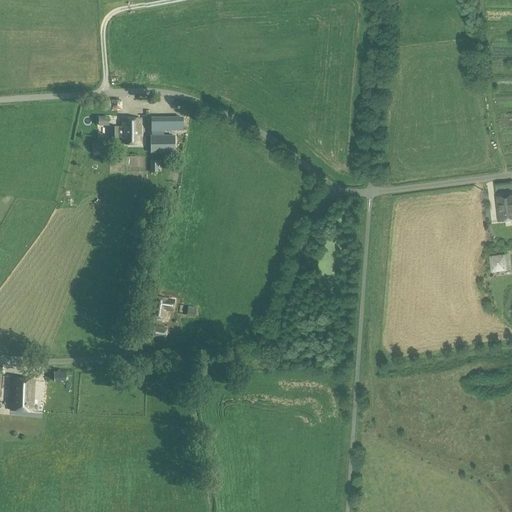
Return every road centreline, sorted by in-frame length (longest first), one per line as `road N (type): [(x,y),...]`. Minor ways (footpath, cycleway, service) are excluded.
road 1 (unclassified): [(0,359),(242,362),(277,335),(309,235),(337,190)]
road 2 (unclassified): [(337,190),(267,139),(162,94),(0,102)]
road 3 (unclassified): [(511,176),(337,190)]
